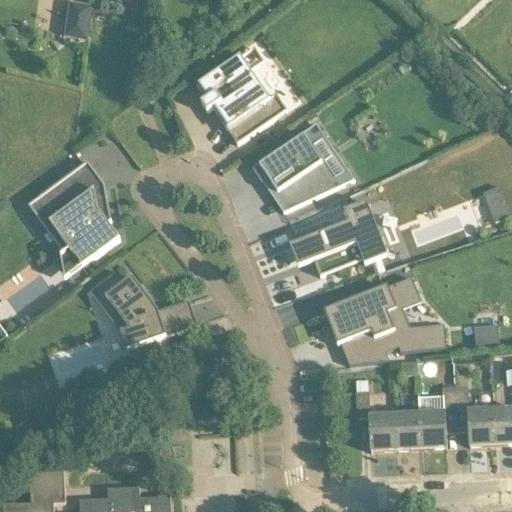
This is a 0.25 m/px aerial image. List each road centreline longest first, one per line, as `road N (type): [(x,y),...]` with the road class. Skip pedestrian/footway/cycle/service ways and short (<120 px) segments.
road 1 (residential): [(272,346),(209,183),(185,174),(169,181),(158,188),(162,212)]
road 2 (residential): [(508,492),(297,503)]
road 3 (residential): [(162,212),(272,346)]
road 4 (residential): [(297,503),(289,395),(272,346)]
